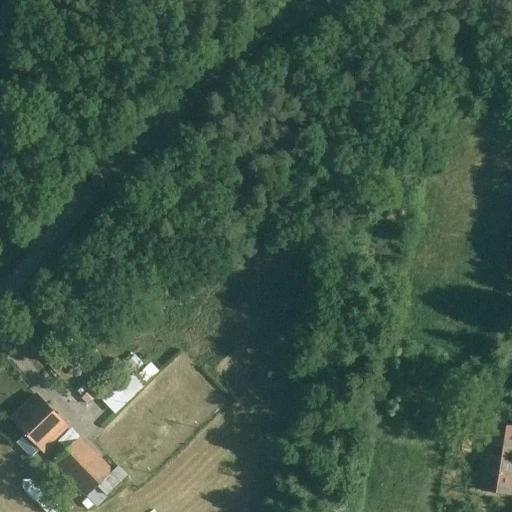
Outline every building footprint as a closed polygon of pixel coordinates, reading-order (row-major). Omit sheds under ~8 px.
[(106,373),(115,381),(138,356),(129,348),(106,373)] [(111,413),(141,380),(127,367),(114,382),(104,374),(87,393),(111,413)] [(9,418),(18,428),(42,452),(67,428),(33,394),(9,418)] [(458,419),(453,449),(469,451),(474,421),(458,419)] [(509,496),(511,480),(511,433),(494,430),(483,492),(509,496)] [(86,497),(112,472),(79,437),(53,462),(86,497)]
